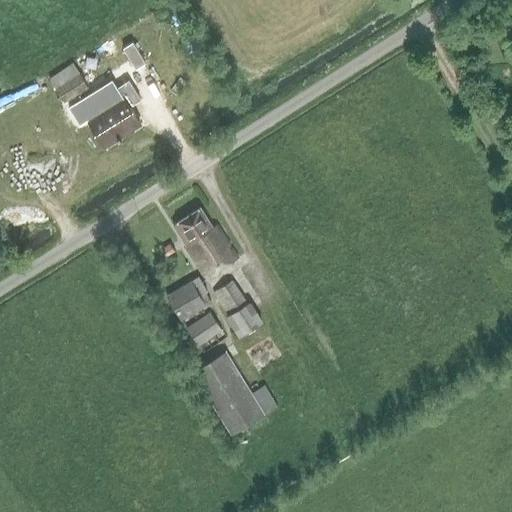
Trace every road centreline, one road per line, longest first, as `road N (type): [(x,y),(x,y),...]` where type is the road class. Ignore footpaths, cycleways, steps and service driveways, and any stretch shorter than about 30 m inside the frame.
road 1 (unclassified): [(0,287),(450,0)]
road 2 (track): [(414,22),(511,176)]
